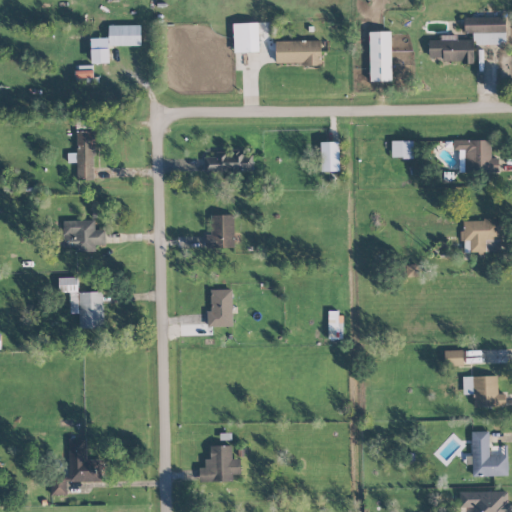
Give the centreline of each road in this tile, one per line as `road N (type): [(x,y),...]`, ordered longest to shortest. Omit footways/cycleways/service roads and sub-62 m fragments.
road 1 (residential): [(169,511),(166,145),(174,127)]
road 2 (residential): [(174,127),(193,118),(511,109)]
